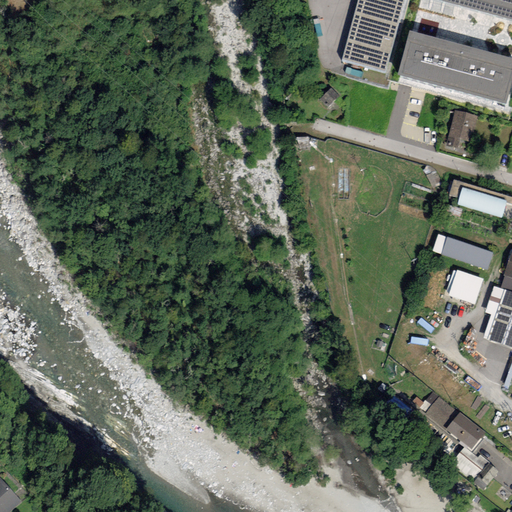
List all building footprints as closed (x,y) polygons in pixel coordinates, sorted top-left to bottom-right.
[(407,0),(358,0),(342,62),(389,75),(407,0)] [(511,0),(422,0),(511,24),(511,0)] [(511,89),(511,63),(409,36),(398,80),(507,109),(511,89)] [(344,100),(331,89),(320,101),(333,112),(344,100)] [(477,120),(454,114),(446,146),(458,149),(459,143),(471,146),(477,120)] [(462,190),(457,206),(501,219),(506,204),(462,190)] [(493,254),(438,236),(432,253),(487,272),(493,254)] [(484,280),(454,270),(446,293),(450,295),(448,299),(474,307),(484,280)] [(511,295),(494,289),(485,315),(491,317),(482,341),(511,351),(511,295)] [(424,417),(472,453),(486,435),(439,398),(424,417)] [(499,473),(489,465),(477,479),(487,487),(499,473)] [(0,477),(0,511),(9,511),(21,502),(0,477)]
